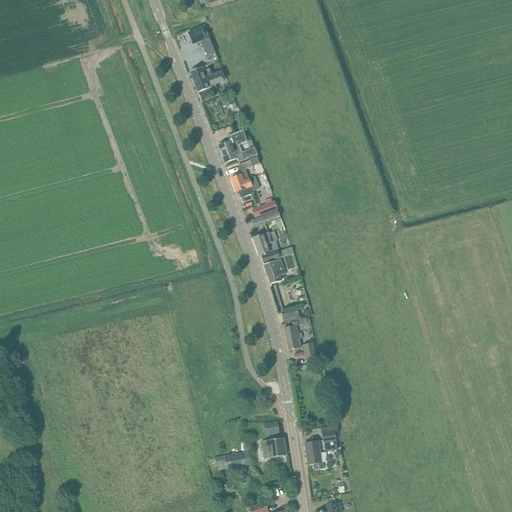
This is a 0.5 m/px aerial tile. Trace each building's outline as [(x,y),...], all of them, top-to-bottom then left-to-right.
[(205,40),(200,27),(187,32),(192,45),(205,40)] [(202,68),(191,72),(202,101),(215,97),(211,88),(217,86),(216,84),(224,80),(224,79),(222,73),(220,72),(213,75),(211,69),(204,71),(202,68)] [(229,142),(219,146),(225,163),(237,158),(236,155),(242,153),(240,145),(247,142),(243,131),(231,135),(227,136),(229,142)] [(241,175),(231,178),(236,193),(238,192),(241,198),(254,193),(246,170),(252,167),(252,166),(260,164),(257,156),(250,159),(250,161),(238,166),(241,175)] [(275,202),(252,209),(255,218),(277,210),(275,202)] [(280,218),(278,212),(253,221),(255,228),(266,225),(265,223),(280,218)] [(268,233),(262,235),(253,238),(259,256),(278,249),(275,240),(272,242),(268,233)] [(292,248),(277,252),(261,256),(263,263),(279,258),(278,256),(293,252),(292,248)] [(281,259),(273,262),(264,265),(270,285),(283,281),(281,275),(286,273),(281,259)] [(275,286),(271,288),(277,310),(278,309),(279,314),(283,312),(282,308),(275,286)] [(307,324),(306,319),(290,323),(290,327),(284,328),(289,351),(301,349),(299,339),(302,339),(301,334),(298,334),(296,326),(307,324)] [(316,359),(312,343),(302,345),(306,361),(316,359)] [(264,423),(266,435),(279,433),(276,421),(264,423)] [(321,428),(323,443),(324,443),(325,452),(338,450),(336,434),(338,434),(337,426),(321,428)] [(262,442),(264,459),(286,456),(284,438),(262,442)] [(319,441),(305,443),(308,465),(313,465),(314,471),(324,469),(323,463),(322,464),(319,441)] [(248,452),(215,457),(217,470),(251,464),(248,452)] [(250,508),(251,511),(267,511),(268,511),(265,503),(250,508)] [(336,503),(326,505),(327,510),(316,511),(340,511),(339,503),(336,503)]
